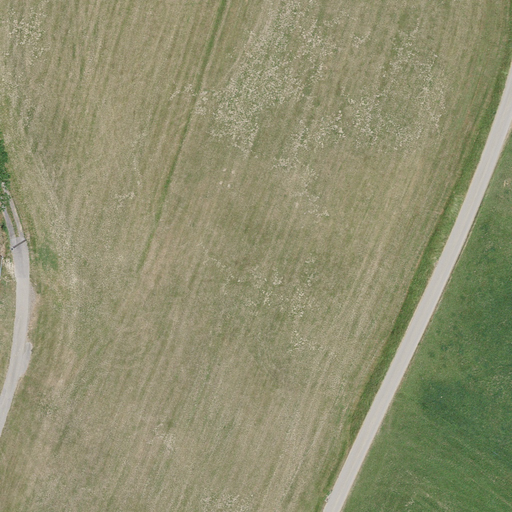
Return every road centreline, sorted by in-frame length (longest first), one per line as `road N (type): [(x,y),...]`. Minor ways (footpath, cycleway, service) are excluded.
road 1 (unclassified): [(511,95),(476,205),(332,511)]
road 2 (track): [(0,436),(26,341),(27,272),(0,93)]
